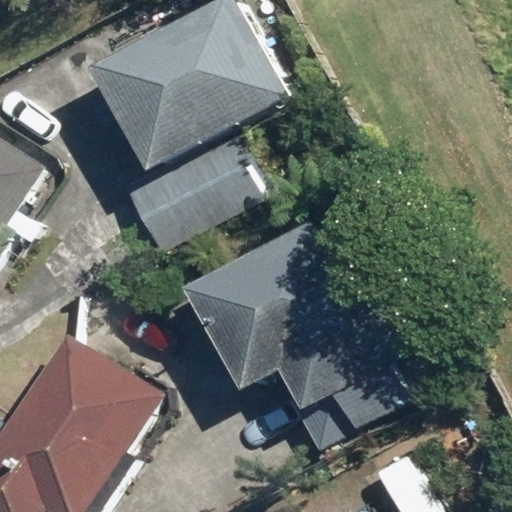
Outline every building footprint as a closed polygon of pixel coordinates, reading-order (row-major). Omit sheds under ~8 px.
[(282,0),(240,0),(124,62),(181,170),(331,91),(282,0)] [(0,117),(0,290),(77,164),(0,117)] [(274,145),(157,207),(181,251),(297,188),(274,145)] [(358,215),(213,289),(265,388),(299,371),(323,418),(345,407),(360,436),(450,390),(358,215)] [(42,431),(0,408),(0,509),(5,511),(126,511),(196,387),(97,333),(42,431)]
